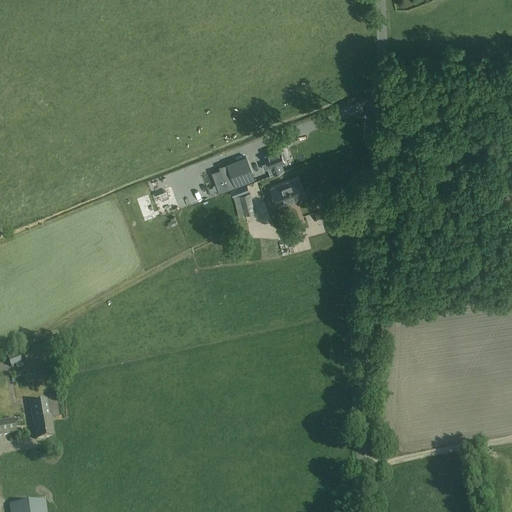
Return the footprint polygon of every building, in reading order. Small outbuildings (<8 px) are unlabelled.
[(281,163),(285,162),(284,160),(285,159),(286,157),(284,152),(283,152),(281,152),(280,150),(267,155),(267,156),(264,157),(271,175),(277,173),(284,170),(281,163)] [(226,163),(235,186),(254,179),(245,156),(226,163)] [(226,163),(218,166),(220,170),(212,173),(219,192),(227,189),(235,186),(226,163)] [(297,177),(271,188),(278,206),(304,196),(297,177)] [(250,190),(248,184),(232,190),(234,196),(250,190)] [(250,193),(239,196),(244,215),(255,212),(250,193)] [(334,207),(315,213),(319,224),(338,217),(334,207)] [(7,356),(11,367),(22,362),(18,352),(7,356)] [(46,401),(30,404),(32,421),(33,421),(36,439),(53,437),(50,419),(49,419),(46,401)] [(0,436),(17,433),(14,418),(0,420),(0,436)] [(45,511),(44,501),(9,506),(9,511),(45,511)]
